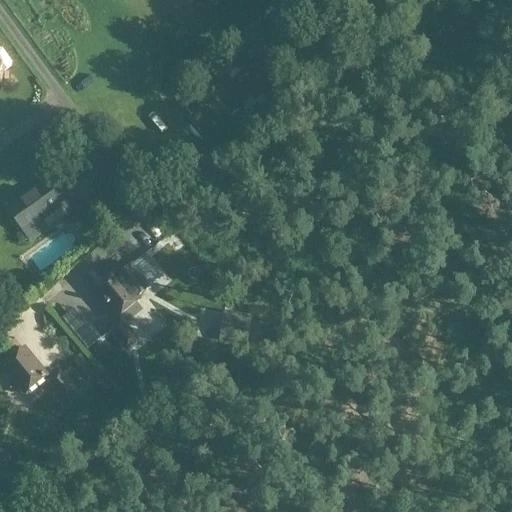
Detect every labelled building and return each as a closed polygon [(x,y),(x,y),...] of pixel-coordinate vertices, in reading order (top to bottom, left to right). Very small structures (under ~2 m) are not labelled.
[(170,70),(206,45),(173,0),(164,0),(135,20),(170,70)] [(228,0),(204,0),(208,13),(230,6),(228,0)] [(296,0),(284,0),(266,14),(281,34),(307,14),(296,0)] [(313,11),(282,35),(291,46),(321,22),(313,11)] [(286,52),(263,21),(233,44),(256,73),(265,67),(282,89),(292,81),(276,59),(286,52)] [(304,65),(313,57),(305,48),(296,55),(304,65)] [(48,182),(8,210),(30,242),(95,196),(79,175),(55,192),(48,182)] [(140,302),(117,275),(96,292),(119,320),(140,302)] [(229,314),(226,340),(251,343),(254,317),(229,314)] [(128,350),(138,342),(122,323),(113,331),(128,350)] [(27,396),(48,378),(25,350),(4,368),(27,396)] [(73,362),(81,370),(88,364),(81,356),(73,362)] [(49,382),(65,402),(75,394),(59,374),(49,382)] [(142,413),(155,410),(153,397),(139,399),(142,413)] [(0,485),(22,469),(5,447),(0,450),(0,485)]
